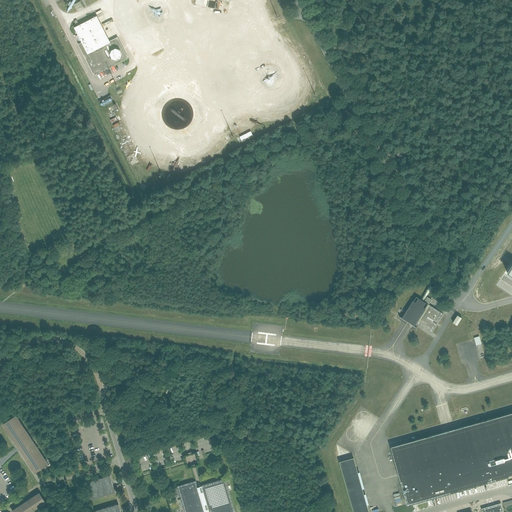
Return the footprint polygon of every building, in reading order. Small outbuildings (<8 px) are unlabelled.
[(83,6),(80,1),(74,5),(76,10),(83,6)] [(83,43),(80,44),(79,45),(94,74),(127,58),(117,38),(109,42),(97,17),(75,28),(83,43)] [(179,113),(177,116),(180,118),(183,116),(175,110),(173,112),(176,115),(178,112),(179,113)] [(251,131),(240,137),(242,142),(253,136),(251,131)] [(400,315),(399,317),(400,317),(417,327),(417,328),(417,327),(418,326),(417,327),(414,325),(416,322),(431,332),(443,314),(429,305),(428,304),(426,303),(425,302),(424,302),(423,301),(420,299),(419,298),(418,298),(416,301),(417,301),(417,303),(416,302),(413,301),(407,311),(402,318),(400,316),(401,315),(400,315)] [(462,318),(457,315),(453,322),(457,325),(462,318)] [(407,504),(511,474),(511,412),(391,447),(407,504)] [(47,462),(48,461),(47,460),(46,461),(19,420),(20,419),(19,418),(18,419),(16,415),(3,424),(8,432),(17,445),(20,450),(35,473),(48,464),(47,462)] [(353,511),(369,511),(354,457),(339,461),(353,511)] [(115,492),(113,485),(110,475),(86,482),(91,499),(115,492)] [(234,511),(233,509),(233,508),(232,503),(232,502),(231,502),(230,497),(230,496),(228,491),(227,486),(227,485),(226,485),(225,480),(225,479),(224,479),(219,481),(218,481),(208,484),(207,484),(207,485),(202,486),(201,486),(198,487),(196,482),(196,481),(195,481),(195,482),(190,483),(179,486),(178,486),(178,487),(179,487),(180,492),(180,493),(182,498),(182,499),(184,504),(183,504),(184,504),(185,509),(185,510),(185,511),(234,511)] [(31,511),(46,502),(40,493),(12,511),(31,511)] [(482,511),(503,511),(501,503),(481,509),(482,511)]
